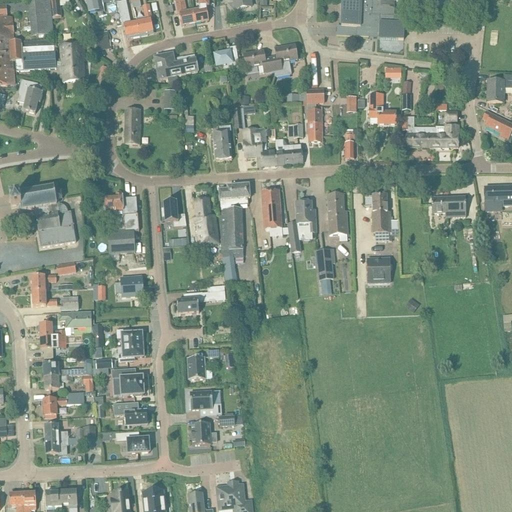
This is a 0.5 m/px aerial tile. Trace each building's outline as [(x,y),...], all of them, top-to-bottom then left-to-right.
[(96,0),(86,2),(88,12),(99,10),(97,0),(96,0)] [(130,0),(131,3),(133,9),(141,8),(140,1),(144,0),(130,0)] [(174,0),(178,15),(179,15),(181,27),(195,25),(192,12),(187,13),(184,0),(174,0)] [(195,25),(209,22),(206,9),(206,7),(208,7),(208,0),(198,0),(199,10),(192,12),(195,25)] [(250,0),(233,0),(234,0),(235,10),(251,8),(250,0)] [(336,37),(369,38),(379,39),(379,40),(404,41),(404,17),(403,17),(394,17),(394,7),(394,3),(396,3),(398,3),(400,1),(399,0),(342,0),(341,27),(341,28),(343,28),(342,37),(336,37)] [(42,2),(29,4),(30,12),(32,36),(54,34),(52,21),(51,13),(51,3),(50,2),(42,2)] [(57,2),(51,3),(51,13),(52,21),(61,20),(61,18),(60,7),(60,2),(57,2)] [(137,23),(131,25),(126,2),(117,3),(122,27),(123,26),(126,38),(139,36),(137,23)] [(145,18),(137,20),(137,23),(139,36),(140,38),(148,37),(147,34),(153,33),(151,21),(152,21),(149,5),(143,7),(144,12),(145,18)] [(6,7),(0,6),(0,88),(7,88),(7,87),(14,86),(13,76),(13,63),(16,63),(24,63),(22,49),(22,46),(18,44),(14,44),(13,32),(12,19),(7,20),(7,14),(6,7)] [(107,34),(95,36),(96,42),(108,40),(107,34)] [(58,64),(56,64),(56,69),(62,69),(70,68),(70,64),(76,63),(75,55),(82,55),(82,52),(84,52),(83,44),(73,45),(67,46),(60,46),(61,64),(58,64)] [(24,63),(16,63),(17,73),(56,71),(56,69),(56,64),(55,55),(54,55),(53,47),(22,49),(24,63)] [(291,76),(289,62),(297,61),(295,47),(275,50),(276,58),(271,59),(273,73),(274,79),(291,76)] [(70,68),(62,69),(62,75),(63,85),(85,82),(83,63),(85,63),(84,52),(82,52),(82,55),(75,55),(76,63),(70,64),(70,68)] [(273,73),(271,59),(265,60),(263,52),(243,56),(246,70),(259,68),(260,75),(264,74),(265,75),(273,73)] [(224,66),(225,70),(239,67),(238,58),(232,60),(230,53),(214,56),(216,68),(224,66)] [(173,55),(154,59),(158,82),(168,80),(198,73),(194,57),(174,61),(173,55)] [(102,68),(99,79),(106,81),(108,69),(102,68)] [(392,81),(401,81),(401,71),(392,71),(392,81)] [(511,76),(504,76),(503,83),(488,82),(487,104),(502,104),(503,89),(511,89),(511,76)] [(34,85),(22,82),(17,103),(25,104),(23,112),(35,115),(38,104),(40,105),(42,94),(33,92),(34,85)] [(412,83),(403,82),(402,95),(411,96),(412,83)] [(323,91),(307,92),(307,105),(323,105),(323,91)] [(165,92),(165,110),(175,110),(175,92),(165,92)] [(299,96),(299,104),(302,104),(302,105),(307,105),(307,92),(299,92),(299,96)] [(287,96),(287,104),(299,104),(299,96),(287,96)] [(369,119),(367,119),(367,126),(378,126),(396,126),(396,116),(396,114),(383,114),(383,96),(369,96),(369,109),(369,119)] [(401,97),(401,111),(411,112),(411,97),(401,97)] [(240,98),(240,106),(248,106),(248,98),(240,98)] [(357,98),(347,98),(347,114),(357,114),(357,98)] [(316,112),(308,112),(309,133),(309,143),(322,143),(322,133),(322,108),(316,108),(316,112)] [(233,111),(234,129),(236,129),(236,126),(242,126),(242,125),(244,125),(243,110),(233,111)] [(140,111),(125,111),(125,147),(140,147),(140,111)] [(444,114),(443,123),(457,123),(457,114),(444,114)] [(486,114),(483,121),(488,123),(486,127),(501,135),(500,137),(508,141),(510,137),(511,138),(511,126),(495,119),(486,114)] [(78,128),(75,132),(87,138),(92,127),(85,123),(82,130),(78,128)] [(294,126),(294,139),(303,139),(302,126),(294,126)] [(458,128),(445,128),(445,136),(435,136),(436,129),(435,129),(435,149),(458,149),(458,128)] [(406,149),(435,149),(435,129),(412,129),(413,136),(406,136),(406,149)] [(244,142),(245,159),(261,157),(261,152),(261,145),(266,145),(264,131),(257,131),(244,132),(244,142)] [(229,133),(213,135),(215,153),(216,163),(232,162),(231,152),(229,133)] [(354,136),(352,136),(345,136),(346,144),(345,144),(345,161),(354,161),(354,136)] [(266,145),(261,145),(261,152),(261,157),(262,168),(277,167),(275,151),(266,151),(266,145)] [(275,150),(275,151),(277,167),(303,165),(302,150),(301,150),(301,146),(293,147),(294,151),(288,151),(288,148),(283,149),(275,150)] [(222,259),(238,259),(243,258),(243,251),(241,210),(231,211),(230,207),(248,206),(248,200),(250,199),(249,196),(249,186),(227,188),(228,191),(219,192),(220,202),(221,211),(220,211),(222,252),(222,259)] [(57,204),(62,200),(61,192),(54,190),(54,188),(18,193),(19,197),(9,199),(11,209),(12,211),(18,210),(18,213),(36,210),(37,219),(36,219),(41,250),(76,244),(73,227),(71,213),(68,213),(68,212),(67,209),(66,208),(64,206),(61,205),(59,205),(57,205),(57,204)] [(511,188),(484,189),(484,199),(484,203),(484,208),(502,207),(511,207),(511,188)] [(272,192),(262,193),(262,203),(263,213),(264,222),(265,232),(266,231),(269,231),(269,234),(270,238),(276,238),(283,238),(283,237),(289,236),(288,229),(282,230),(279,199),(278,192),(272,192)] [(123,200),(122,197),(121,194),(116,194),(116,197),(104,198),(105,208),(106,214),(114,213),(116,235),(109,235),(110,256),(135,254),(134,233),(139,233),(136,199),(123,200)] [(343,196),(327,197),(329,237),(348,236),(347,222),(347,212),(344,213),(343,196)] [(391,232),(390,213),(387,213),(387,196),(372,196),(373,214),(372,214),(373,235),(375,235),(375,243),(392,243),(391,237),(398,237),(398,232),(391,232)] [(431,200),(432,210),(432,215),(444,214),(445,219),(466,219),(465,199),(431,200)] [(194,224),(197,224),(198,234),(200,246),(219,245),(216,216),(210,217),(210,210),(209,200),(194,202),(195,212),(196,218),(194,219),(194,224)] [(164,210),(161,210),(162,219),(165,219),(165,225),(173,225),(173,229),(186,228),(184,216),(178,217),(177,203),(163,204),(164,210)] [(311,204),(296,204),(296,214),(297,224),(297,225),(297,228),(299,242),(313,242),(312,234),(316,234),(316,226),(315,216),(312,216),(311,211),(311,204)] [(297,228),(288,229),(289,236),(292,254),(301,253),(299,242),(297,228)] [(170,249),(163,250),(164,262),(171,261),(170,249)] [(334,251),(323,252),(326,281),(330,280),(333,280),(332,265),(335,265),(334,251)] [(328,296),(326,281),(323,252),(316,253),(317,266),(319,282),(320,281),(322,296),(328,296)] [(389,261),(367,262),(368,279),(368,286),(379,285),(390,285),(390,278),(390,273),(393,271),(392,266),(389,265),(389,261)] [(74,264),(56,267),(58,277),(76,274),(74,264)] [(50,293),(49,283),(57,283),(56,277),(42,277),(32,278),(32,294),(46,293),(50,293)] [(121,284),(115,285),(115,295),(122,295),(122,299),(144,298),(143,278),(121,280),(121,284)] [(224,288),(207,289),(208,295),(218,294),(219,303),(225,302),(224,288)] [(57,301),(46,301),(46,293),(32,294),(33,308),(47,308),(47,307),(57,307),(57,301)] [(184,302),(177,302),(178,317),(199,315),(198,301),(203,301),(202,295),(183,296),(184,302)] [(61,300),(61,312),(78,311),(78,299),(61,300)] [(413,314),(419,306),(410,300),(404,308),(413,314)] [(90,315),(59,316),(60,321),(68,321),(69,329),(90,328),(90,315)] [(503,324),(504,333),(511,332),(511,323),(503,324)] [(41,338),(70,337),(70,332),(60,332),(60,333),(52,333),(52,325),(40,326),(41,338)] [(111,338),(110,326),(101,327),(101,339),(111,338)] [(122,340),(122,348),(144,347),(143,338),(142,339),(142,335),(131,335),(131,331),(117,332),(117,340),(122,340)] [(66,337),(41,338),(41,351),(43,351),(51,350),(53,350),(56,350),(66,350),(66,346),(66,344),(66,337)] [(119,364),(133,363),(132,359),(143,359),(143,355),(144,355),(144,347),(122,348),(123,356),(118,356),(119,364)] [(101,349),(92,350),(93,360),(102,360),(101,349)] [(233,356),(225,357),(227,369),(235,368),(233,356)] [(188,360),(189,382),(205,381),(204,359),(188,360)] [(54,366),(44,366),(44,379),(77,378),(77,377),(88,377),(92,377),(92,361),(84,361),(84,371),(79,371),(58,372),(58,366),(54,366)] [(111,362),(96,362),(97,370),(103,370),(105,370),(108,370),(112,369),(111,362)] [(97,370),(93,371),(93,378),(108,377),(108,370),(105,370),(103,370),(97,370)] [(135,371),(112,372),(112,381),(121,380),(122,398),(135,397),(135,398),(142,397),(142,396),(144,396),(142,378),(136,379),(135,371)] [(92,377),(83,377),(83,386),(85,386),(85,394),(93,394),(93,385),(92,377)] [(77,378),(44,379),(45,391),(59,391),(58,383),(78,382),(77,378)] [(200,419),(217,418),(217,417),(222,417),(221,406),(212,406),(212,393),(190,394),(190,405),(189,405),(189,410),(191,410),(191,412),(200,412),(200,419)] [(67,407),(80,407),(85,407),(84,395),(79,395),(66,395),(66,401),(53,401),(43,401),(44,417),(45,417),(45,420),(56,420),(55,416),(57,416),(56,407),(66,407),(67,407)] [(138,405),(132,405),(113,406),(114,418),(125,417),(126,427),(147,426),(147,424),(149,422),(149,421),(149,419),(148,417),(147,416),(147,412),(139,413),(138,405)] [(243,425),(242,418),(234,419),(220,420),(220,427),(234,426),(243,425)] [(193,447),(211,446),(210,444),(217,444),(216,436),(210,436),(209,425),(191,426),(193,447)] [(45,442),(68,441),(68,437),(68,434),(58,434),(58,426),(44,427),(45,442)] [(83,431),(75,432),(76,440),(95,440),(94,429),(83,430),(83,431)] [(116,436),(117,443),(127,442),(128,455),(149,454),(149,452),(150,451),(150,445),(149,444),(148,440),(133,441),(133,435),(116,436)] [(76,440),(76,448),(84,448),(84,451),(95,450),(95,440),(76,440)] [(68,441),(45,442),(46,456),(58,455),(58,457),(67,457),(66,447),(68,447),(68,441)] [(217,489),(219,511),(233,510),(233,511),(251,511),(251,503),(244,504),(243,487),(238,487),(237,484),(228,484),(229,488),(217,489)] [(77,507),(77,492),(62,493),(62,508),(69,507),(69,511),(77,511),(77,507)] [(45,494),(46,511),(55,511),(55,508),(62,508),(62,493),(45,494)] [(113,500),(111,501),(112,511),(129,511),(128,493),(113,494),(113,500)] [(164,511),(163,493),(143,495),(144,511),(164,511)] [(22,495),(22,511),(30,511),(31,511),(36,511),(35,494),(22,495)] [(193,495),(192,496),(188,496),(189,511),(212,511),(213,511),(206,511),(204,511),(202,495),(198,495),(197,494),(193,495)] [(22,511),(22,495),(9,495),(10,508),(17,508),(16,511),(22,511)]
